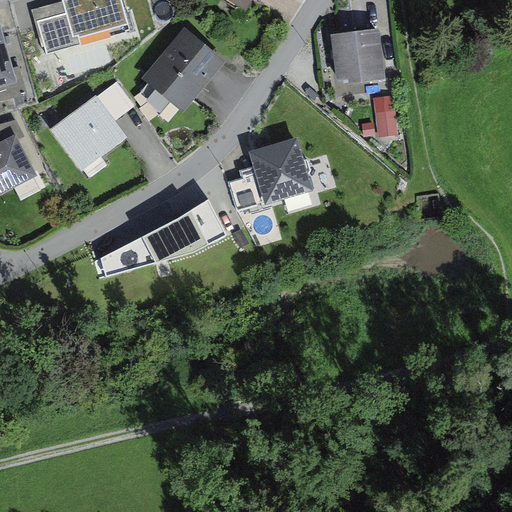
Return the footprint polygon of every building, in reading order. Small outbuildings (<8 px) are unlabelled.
[(47,48),(49,47),(52,55),(87,45),(85,37),(134,24),(126,0),(67,0),(67,1),(37,9),(47,48)] [(234,0),(251,11),(258,0),(234,0)] [(0,88),(22,82),(5,21),(0,22),(0,88)] [(189,113),(232,61),(190,27),(147,79),(189,113)] [(385,28),(336,34),(343,86),(392,80),(385,28)] [(102,96),(120,121),(140,106),(122,82),(102,96)] [(101,95),(55,130),(86,172),(133,137),(120,121),(102,96),(101,95)] [(404,135),(401,111),(381,113),(384,137),(404,135)] [(0,144),(21,134),(24,140),(30,136),(21,120),(0,125),(0,144)] [(24,140),(21,134),(0,144),(0,198),(43,176),(24,140)] [(303,137),(255,152),(259,167),(247,171),(249,179),(234,183),(243,212),(270,204),(270,206),(319,191),(303,137)] [(215,194),(86,244),(101,282),(229,233),(215,194)]
